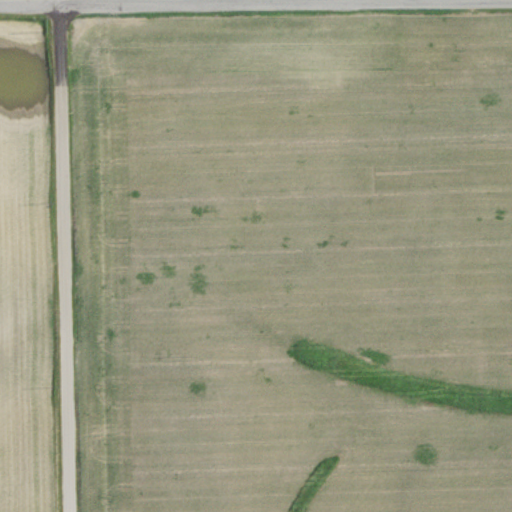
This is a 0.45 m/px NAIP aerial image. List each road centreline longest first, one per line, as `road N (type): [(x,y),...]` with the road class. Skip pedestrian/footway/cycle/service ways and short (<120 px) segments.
road 1 (residential): [(70,511),(59,0)]
road 2 (residential): [(0,4),(511,2)]
